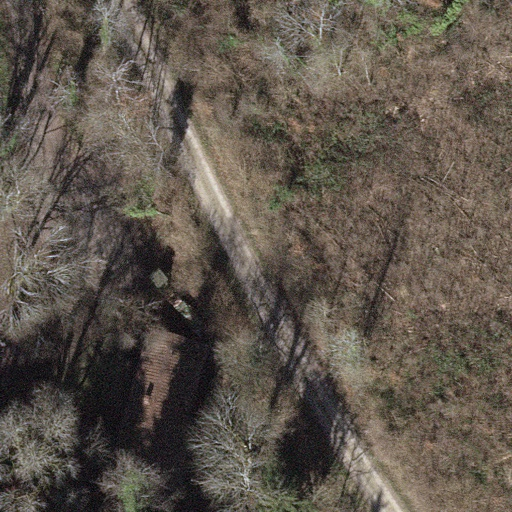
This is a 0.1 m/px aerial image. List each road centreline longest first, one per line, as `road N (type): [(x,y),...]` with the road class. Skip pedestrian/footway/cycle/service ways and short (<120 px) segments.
road 1 (track): [(406,511),(343,386),(170,103),(117,0)]
road 2 (track): [(32,0),(50,35),(46,115),(111,278)]
